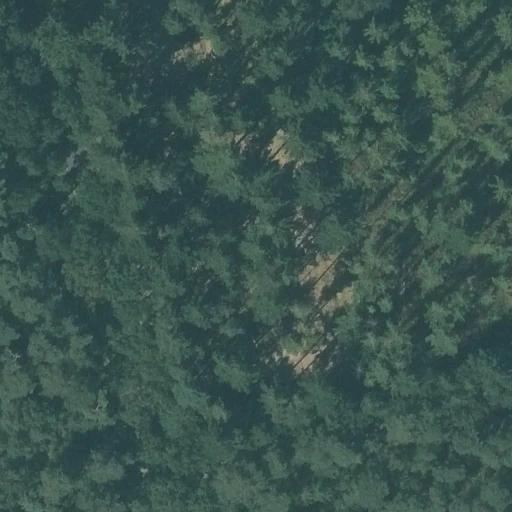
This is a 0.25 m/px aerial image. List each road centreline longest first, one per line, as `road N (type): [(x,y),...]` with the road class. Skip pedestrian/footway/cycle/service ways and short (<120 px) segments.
road 1 (tertiary): [(189,511),(27,0)]
road 2 (unknown): [(170,450),(0,484)]
